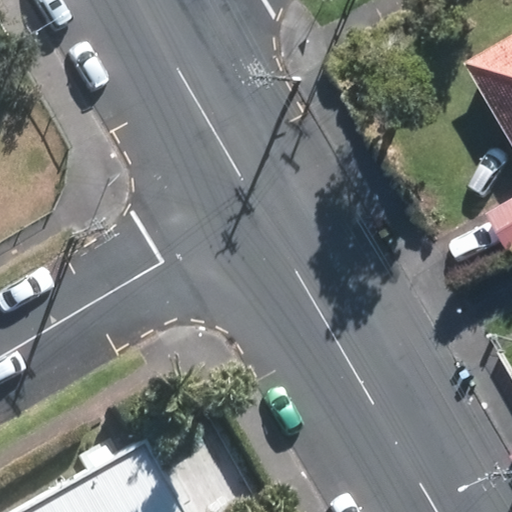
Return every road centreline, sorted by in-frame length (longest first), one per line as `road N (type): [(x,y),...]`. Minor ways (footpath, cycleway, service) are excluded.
road 1 (secondary): [(258,206),(437,511)]
road 2 (residential): [(0,358),(258,206)]
road 3 (secondary): [(146,9),(258,206)]
